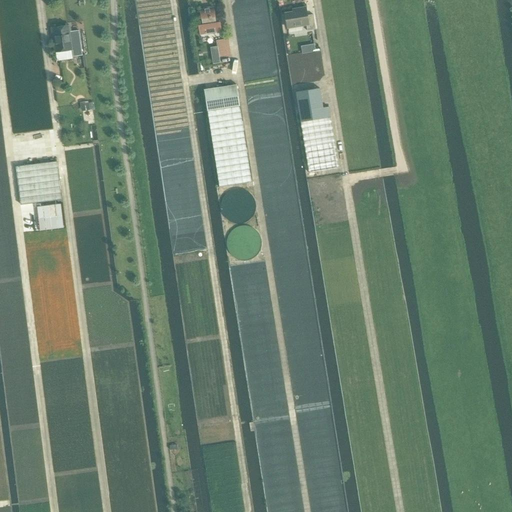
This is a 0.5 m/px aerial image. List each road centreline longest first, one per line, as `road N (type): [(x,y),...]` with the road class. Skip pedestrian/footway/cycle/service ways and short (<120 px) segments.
road 1 (track): [(108,511),(45,44)]
road 2 (track): [(309,511),(242,74)]
road 3 (track): [(56,511),(0,79)]
road 4 (track): [(397,511),(327,83)]
